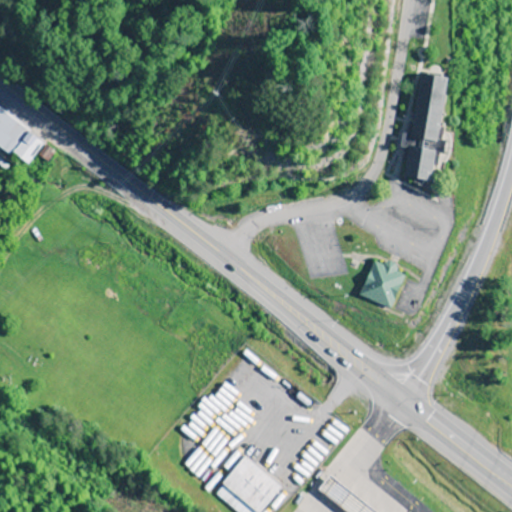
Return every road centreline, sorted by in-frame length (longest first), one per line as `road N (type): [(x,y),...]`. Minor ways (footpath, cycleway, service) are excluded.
road 1 (secondary): [(405,403),(0,87)]
road 2 (residential): [(224,261),(249,224),(350,196),(383,164),(395,117),(381,56),(395,0)]
road 3 (trunk): [(511,168),(472,288),(405,403)]
road 4 (secondary): [(511,488),(405,403)]
